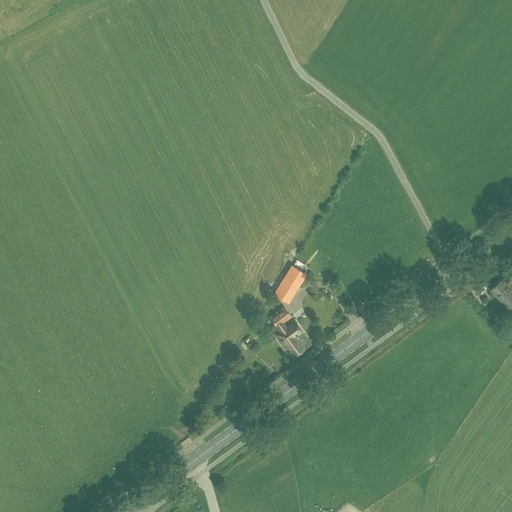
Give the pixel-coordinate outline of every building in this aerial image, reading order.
[(280,283),(295,292),(307,273),(292,264),(280,283)] [(491,290),(508,310),(510,308),(511,306),(511,280),(508,283),(504,279),(492,289),(491,290)] [(284,323),(291,317),(283,307),(269,317),(277,327),(276,328),(279,331),(275,334),(284,346),(286,344),(295,355),(311,343),(293,320),(286,325),(284,323)] [(223,390),(214,398),(218,403),(221,400),(224,404),(230,398),(223,390)] [(351,500),(345,507),(350,511),(359,511),(362,509),(351,500)]
